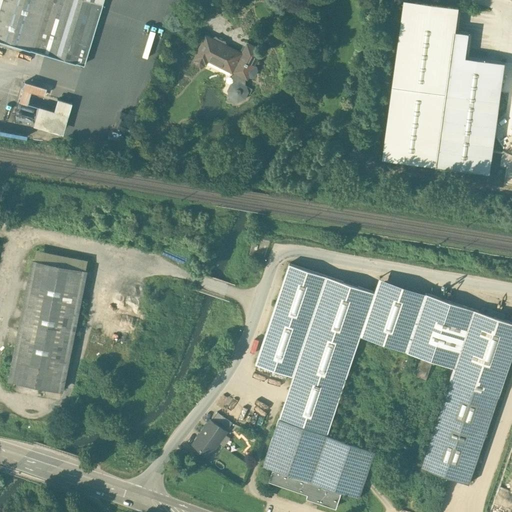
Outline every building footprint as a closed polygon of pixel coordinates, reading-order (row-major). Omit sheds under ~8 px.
[(103,0),(0,0),(0,39),(84,64),(103,0)] [(505,62),(466,57),(469,33),(456,31),(459,7),(411,0),(404,0),(383,159),(490,173),(505,62)] [(208,33),(194,60),(205,66),(208,60),(232,73),(235,82),(229,84),(227,95),(235,102),(245,102),(250,91),(246,83),(248,79),(247,76),(260,51),(247,44),(243,52),(208,33)] [(23,81),(18,101),(39,107),(45,87),(23,81)] [(64,132),(70,101),(56,98),(53,109),(37,106),(32,126),(64,132)] [(21,103),(20,109),(35,113),(36,107),(21,103)] [(511,164),(499,162),(496,175),(511,178),(511,164)] [(91,272),(34,260),(10,383),(67,394),(91,272)] [(373,293),(287,263),(255,361),(292,375),(279,418),(326,435),(360,336),(454,369),(450,381),(498,398),(511,356),(511,321),(379,278),(373,293)] [(498,398),(450,381),(420,467),(470,486),(498,398)] [(211,417),(201,429),(218,442),(227,430),(211,417)] [(326,435),(279,418),(264,465),(359,498),(373,452),(326,435)] [(201,429),(192,442),(208,454),(218,442),(201,429)]
